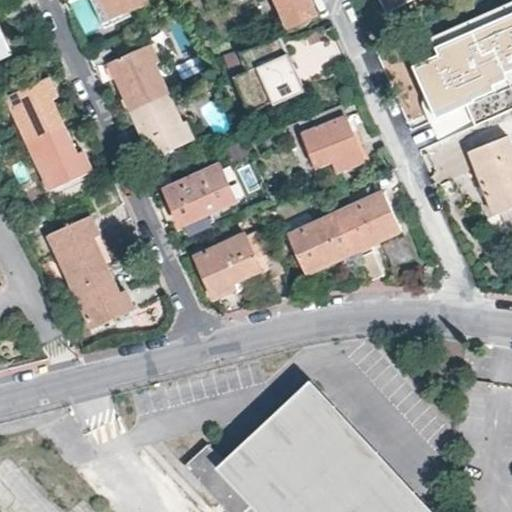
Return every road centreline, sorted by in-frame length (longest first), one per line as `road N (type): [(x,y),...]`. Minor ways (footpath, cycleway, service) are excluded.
road 1 (residential): [(46,0),(211,351)]
road 2 (residential): [(338,0),(477,318)]
road 3 (residential): [(477,318),(374,316),(211,351)]
road 4 (residential): [(211,351),(0,403)]
